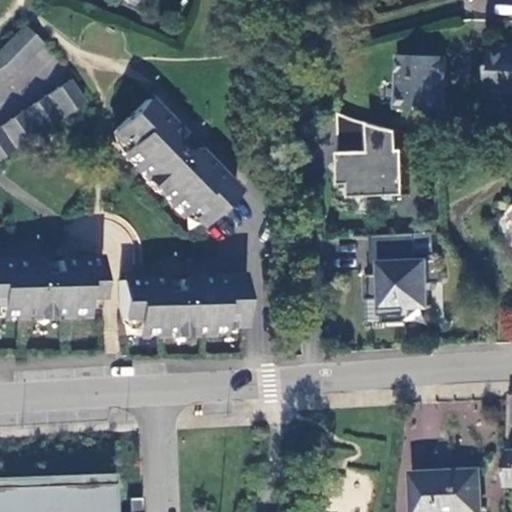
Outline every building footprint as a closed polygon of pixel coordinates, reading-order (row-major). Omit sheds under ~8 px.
[(0,84),(6,81),(22,67),(41,48),(22,28),(0,49),(0,84)] [(511,51),(492,50),(491,99),(508,99),(508,91),(511,90),(511,51)] [(446,58),(401,55),(399,109),(445,111),(446,58)] [(0,126),(0,158),(83,104),(69,82),(0,126)] [(192,205),(207,220),(240,189),(200,149),(192,147),(181,135),(185,131),(150,97),(117,128),(129,141),(123,148),(185,212),(192,205)] [(408,152),(403,152),(403,131),(371,123),(342,113),(345,186),(355,186),(355,199),(389,197),(389,201),(397,201),(398,197),(410,196),(408,152)] [(200,149),(185,131),(181,135),(192,147),(200,149)] [(411,323),(411,310),(433,309),(432,284),(444,284),(444,268),(439,261),(419,261),(419,235),(374,236),(375,264),(384,264),(384,275),(369,276),(370,300),(385,299),(386,325),(411,323)] [(86,296),(100,296),(98,254),(57,256),(57,260),(39,261),(33,256),(0,257),(0,310),(1,314),(86,312),(86,296)] [(163,279),(162,273),(121,275),(122,316),(136,317),(137,331),(222,329),(222,317),(244,317),(242,272),(186,273),(180,276),(180,279),(163,279)] [(511,309),(497,311),(500,340),(511,338),(511,309)] [(479,511),(477,472),(414,474),(416,511),(479,511)] [(0,511),(109,511),(108,485),(42,487),(42,480),(0,481),(0,511)]
